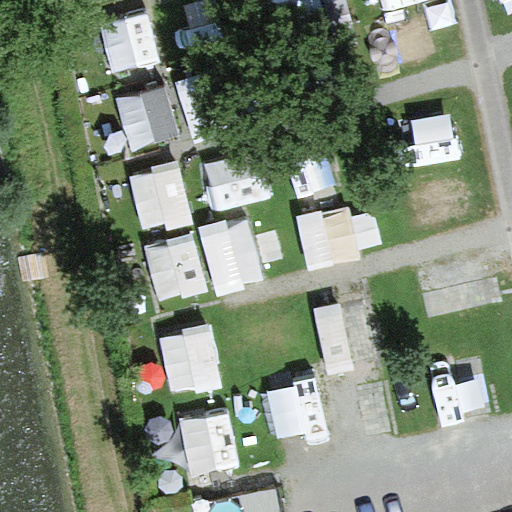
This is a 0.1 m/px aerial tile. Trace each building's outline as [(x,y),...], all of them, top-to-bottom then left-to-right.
[(118,67),(161,53),(148,12),(104,26),(118,67)] [(122,101),(136,147),(181,134),(167,87),(122,101)] [(402,163),(451,153),(442,113),(394,123),(402,163)] [(133,172),(146,234),(196,223),(182,161),(133,172)] [(403,184),(414,232),(477,218),(465,170),(403,184)] [(331,370),(391,357),(378,299),(318,313),(331,370)] [(178,397),(227,384),(210,324),(162,337),(178,397)] [(230,408),(182,419),(195,475),(242,464),(230,408)]
